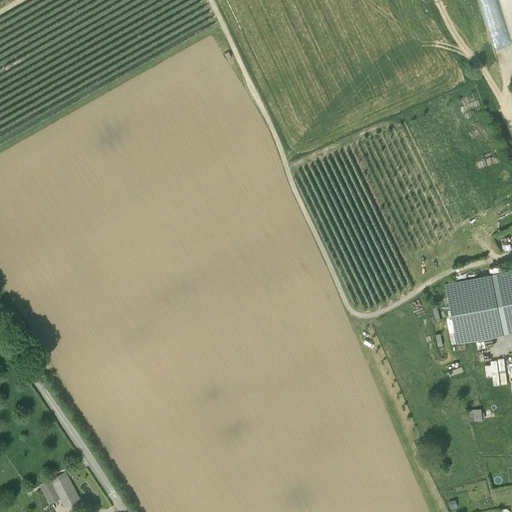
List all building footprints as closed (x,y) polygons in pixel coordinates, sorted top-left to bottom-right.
[(457,343),(503,333),(511,331),(511,270),(444,284),(457,343)] [(500,359),(499,343),(480,344),(481,360),(500,359)] [(482,407),(469,409),(471,421),(484,419),(482,407)] [(39,486),(50,504),(60,499),(64,507),(79,499),(65,472),(39,486)] [(458,507),(456,499),(449,501),(451,508),(458,507)]
